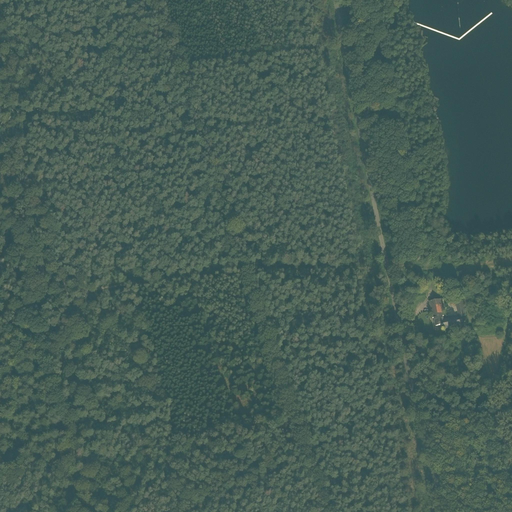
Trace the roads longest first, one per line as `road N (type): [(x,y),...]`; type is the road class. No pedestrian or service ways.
road 1 (unclassified): [(445,511),(413,394),(336,0)]
road 2 (track): [(0,164),(93,511)]
road 3 (track): [(243,268),(71,292),(0,316)]
